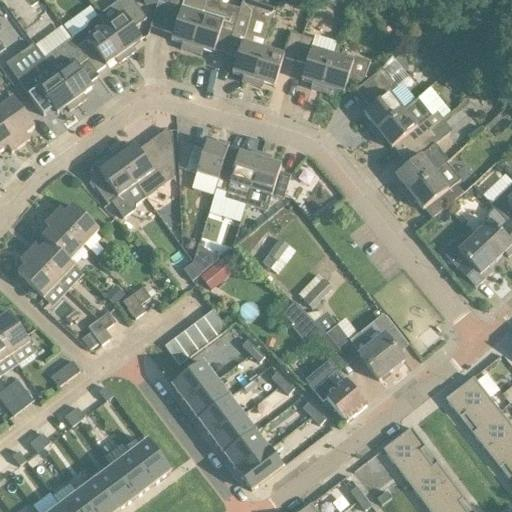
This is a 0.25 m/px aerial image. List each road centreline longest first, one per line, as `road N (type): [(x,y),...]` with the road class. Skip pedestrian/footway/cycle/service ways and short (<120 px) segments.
road 1 (residential): [(481,346),(312,148),(168,102),(140,106),(0,217)]
road 2 (residential): [(266,511),(481,346)]
